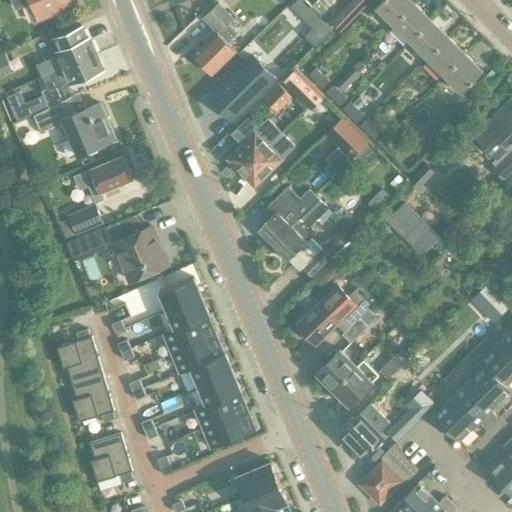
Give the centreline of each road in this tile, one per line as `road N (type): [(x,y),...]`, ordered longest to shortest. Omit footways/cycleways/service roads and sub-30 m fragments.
road 1 (secondary): [(299,430),(121,0)]
road 2 (residential): [(100,317),(153,487)]
road 3 (residential): [(299,430),(153,487)]
